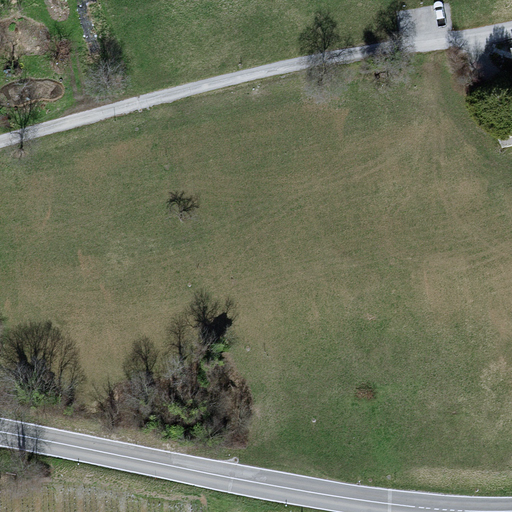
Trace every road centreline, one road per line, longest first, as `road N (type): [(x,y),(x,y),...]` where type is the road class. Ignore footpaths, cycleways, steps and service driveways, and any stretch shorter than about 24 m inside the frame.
road 1 (residential): [(0,145),(230,82),(511,32)]
road 2 (secondary): [(414,506),(0,431)]
